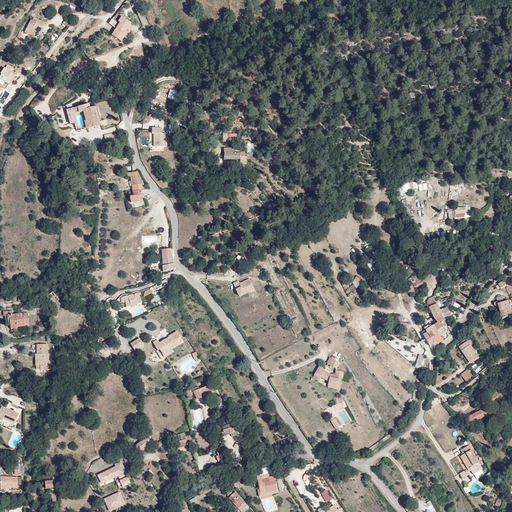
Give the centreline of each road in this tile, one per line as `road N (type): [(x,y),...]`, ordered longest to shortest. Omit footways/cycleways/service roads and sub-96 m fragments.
road 1 (unclassified): [(364,467),(313,458),(229,327),(182,273),(170,209),(139,165),(129,128),(154,51),(133,0)]
road 2 (residential): [(364,467),(419,421),(431,356),(496,277),(511,269)]
road 3 (track): [(140,92),(164,79),(255,60),(353,0)]
road 4 (track): [(0,163),(7,131),(51,70),(109,16)]
